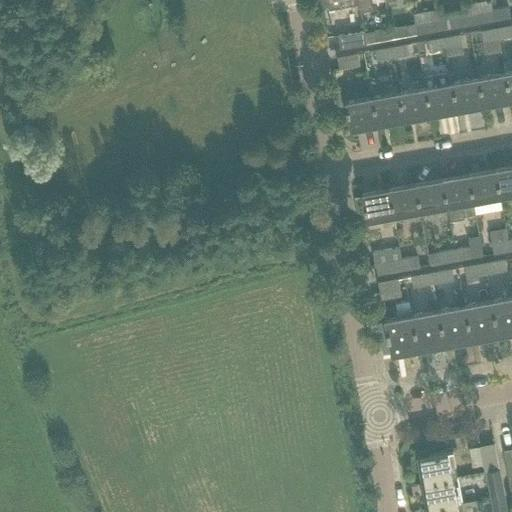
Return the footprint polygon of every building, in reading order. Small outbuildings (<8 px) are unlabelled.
[(326,0),(318,0),(320,10),(328,8),(326,0)] [(326,0),(328,8),(328,9),(344,6),(342,0),(326,0)] [(358,0),(359,4),(360,11),(372,9),(369,0),(358,0)] [(494,20),(492,9),(479,11),(477,2),(464,4),(465,9),(468,24),(494,20)] [(509,6),(492,9),(494,20),(511,17),(509,6)] [(442,29),(440,14),(439,9),(413,14),(415,23),(416,34),(442,29)] [(465,9),(440,14),(442,29),(468,24),(465,9)] [(408,35),(406,25),(390,28),(391,38),(408,35)] [(511,36),(511,28),(511,25),(496,27),(498,39),(511,36)] [(498,39),(496,27),(481,30),(483,42),(498,39)] [(391,38),(390,28),(365,32),(367,43),(391,38)] [(364,31),(357,32),(338,35),(340,48),(366,43),(364,31)] [(462,45),(460,34),(443,37),(445,48),(462,45)] [(445,48),(443,37),(427,39),(429,51),(445,48)] [(408,55),(406,43),(390,46),(392,58),(408,55)] [(392,58),(390,46),(374,49),(376,61),(392,58)] [(360,65),(358,53),(356,53),(337,57),(339,69),(360,65)] [(449,71),(422,76),(424,87),(430,116),(456,111),(451,83),(449,71)] [(509,101),(504,73),(477,78),(483,106),(509,101)] [(483,106),(477,78),(451,83),(456,111),(483,106)] [(430,116),(424,87),(398,92),(403,120),(430,116)] [(403,120),(398,92),(372,97),(377,125),(403,120)] [(377,125),(372,97),(345,102),(350,130),(377,125)] [(511,194),(511,165),(495,169),(500,197),(511,194)] [(500,197),(495,169),(468,174),(473,202),(500,197)] [(473,202),(468,174),(442,178),(447,206),(461,204),(463,216),(475,214),(473,202)] [(447,206),(442,178),(415,183),(420,211),(447,206)] [(420,211),(415,183),(388,188),(394,216),(420,211)] [(394,216),(388,188),(361,193),(366,221),(381,218),(383,227),(395,225),(393,216),(394,216)] [(510,251),(507,239),(491,242),(493,254),(510,251)] [(472,257),(470,246),(455,249),(457,260),(472,257)] [(457,260),(455,249),(437,252),(439,263),(457,260)] [(419,267),(417,256),(401,258),(403,270),(419,267)] [(403,270),(401,258),(374,263),(376,274),(403,270)] [(507,270),(505,258),(483,262),(485,274),(507,270)] [(485,274),(483,262),(464,266),(466,278),(485,274)] [(451,268),(431,271),(433,284),(454,280),(451,268)] [(433,284),(431,271),(411,275),(413,287),(433,284)] [(398,278),(397,279),(377,282),(379,293),(400,289),(398,278)] [(511,333),(511,296),(490,300),(496,336),(511,333)] [(496,336),(490,300),(464,305),(470,341),(496,336)] [(470,341),(464,305),(438,310),(444,346),(470,341)] [(444,346),(438,310),(410,315),(416,351),(444,346)] [(416,351),(410,315),(384,319),(384,321),(390,351),(390,355),(416,351)] [(384,321),(376,323),(382,353),(390,351),(384,321)] [(498,468),(495,451),(493,443),(480,446),(485,471),(498,468)] [(511,448),(503,450),(511,497),(511,496),(511,448)] [(417,456),(421,482),(457,476),(452,450),(417,456)] [(503,494),(498,468),(485,471),(490,497),(503,494)] [(457,476),(422,482),(426,508),(461,502),(458,485),(457,476)] [(506,511),(503,494),(490,497),(492,511),(506,511)] [(462,511),(461,502),(426,508),(426,511),(462,511)]
